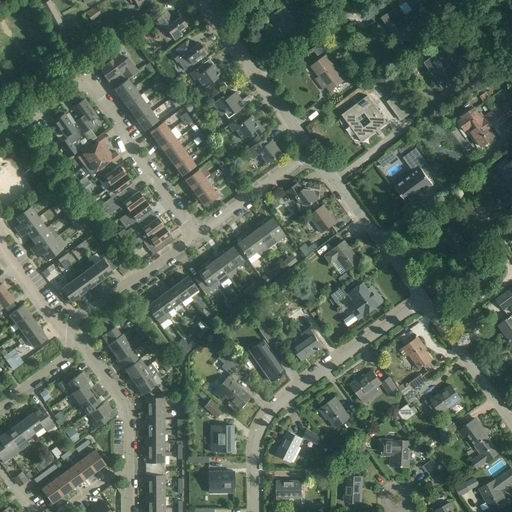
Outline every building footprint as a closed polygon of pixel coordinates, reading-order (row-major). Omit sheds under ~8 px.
[(55,31),(64,26),(50,0),(41,5),(55,31)] [(397,0),(401,4),(381,18),(395,37),(411,25),(413,29),(414,29),(414,30),(415,30),(416,30),(417,30),(418,29),(419,29),(419,28),(420,28),(420,27),(420,26),(420,25),(419,25),(419,24),(429,17),(421,7),(423,5),(419,0),(397,0)] [(464,3),(459,6),(462,11),(467,8),(464,3)] [(92,22),(102,15),(96,6),(86,13),(92,22)] [(285,35),(298,26),(284,7),(273,15),(279,22),(276,23),(285,35)] [(180,17),(172,23),(164,13),(154,20),(164,34),(168,31),(174,40),(182,35),(179,31),(187,26),(180,17)] [(324,40),(319,44),(324,51),(329,47),(324,40)] [(179,55),(174,59),(176,62),(179,62),(185,71),(193,65),(207,54),(199,43),(193,47),(191,48),(186,42),(186,41),(175,49),(179,55)] [(425,61),(424,62),(428,68),(430,67),(443,86),(450,80),(464,70),(453,55),(457,51),(451,43),(447,46),(440,51),(425,61)] [(127,79),(138,71),(128,58),(124,61),(119,54),(99,68),(105,76),(107,74),(111,80),(122,72),(127,79)] [(326,87),(330,92),(345,81),(336,69),(337,69),(332,62),(330,64),(325,57),(327,56),(326,55),(311,66),(317,74),(318,73),(320,75),(315,79),(323,89),(326,87)] [(220,83),(226,79),(218,69),(216,70),(212,65),(206,70),(202,65),(190,73),(195,80),(197,78),(204,88),(217,79),(220,83)] [(120,97),(134,87),(127,79),(114,89),(120,97)] [(126,105),(140,96),(134,87),(120,97),(126,105)] [(228,119),(237,112),(245,106),(245,105),(244,106),(241,102),(242,101),(235,92),(225,100),(222,96),(212,104),(221,116),(224,114),(228,119)] [(484,103),(491,99),(486,92),(480,96),(484,103)] [(396,95),(387,102),(396,114),(406,107),(396,95)] [(132,114),(146,104),(140,96),(126,105),(132,114)] [(388,123),(368,96),(342,115),(362,142),(388,123)] [(84,99),(73,108),(81,118),(76,121),(76,122),(84,133),(87,136),(91,142),(96,138),(90,129),(93,126),(88,120),(95,115),(84,99)] [(463,119),(459,122),(465,130),(471,126),(474,130),(471,132),(482,147),(490,141),(495,138),(490,130),(490,129),(504,120),(511,115),(511,111),(506,103),(505,101),(486,115),(484,116),(481,112),(479,113),(475,107),(469,112),(461,117),(463,119)] [(185,105),(190,112),(194,109),(189,102),(185,105)] [(139,122),(152,112),(146,104),(132,114),(139,122)] [(145,130),(158,121),(152,112),(139,122),(145,130)] [(65,114),(54,121),(67,138),(60,143),(70,157),(78,152),(77,150),(75,151),(69,142),(71,141),(74,139),(70,134),(76,130),(79,127),(76,123),(73,125),(65,114)] [(254,122),(250,116),(244,121),(240,116),(228,125),(233,131),(235,129),(242,139),(255,130),(258,135),(264,131),(256,120),(254,122)] [(153,142),(170,131),(163,122),(149,132),(153,136),(150,138),(153,142)] [(176,139),(181,135),(175,127),(170,131),(153,142),(157,147),(159,145),(163,149),(176,139)] [(260,154),(267,163),(280,153),(271,140),(268,143),(264,138),(248,150),(254,158),(260,154)] [(166,160),(183,148),(176,139),(163,149),(166,154),(163,156),(166,160)] [(83,154),(78,157),(84,166),(89,162),(104,151),(103,149),(106,147),(103,143),(101,140),(97,142),(93,146),(91,143),(80,151),(83,154)] [(175,167),(189,157),(183,148),(166,160),(170,164),(172,163),(175,167)] [(414,172),(395,186),(408,203),(433,185),(427,176),(432,171),(416,149),(404,158),(414,172)] [(89,162),(84,166),(91,175),(95,171),(104,165),(110,160),(114,158),(111,155),(109,151),(106,153),(104,151),(89,162)] [(214,158),(221,168),(224,165),(217,155),(214,158)] [(179,178),(195,166),(189,157),(175,167),(178,171),(176,173),(179,178)] [(506,159),(497,166),(501,171),(500,171),(506,178),(503,180),(511,190),(511,161),(510,163),(506,159)] [(110,186),(126,174),(119,165),(109,173),(106,169),(96,176),(102,184),(107,181),(110,186)] [(191,189),(205,178),(199,170),(182,181),(186,186),(188,184),(191,189)] [(122,190),(132,183),(126,174),(110,186),(105,189),(109,194),(115,202),(125,195),(122,190)] [(195,199),(211,187),(205,178),(191,189),(194,193),(192,195),(195,199)] [(311,205),(318,199),(312,191),(303,189),(302,190),(297,183),(285,192),(290,199),(295,196),(300,202),(311,205)] [(204,206),(218,196),(211,187),(195,199),(198,204),(201,202),(204,206)] [(129,212),(145,200),(138,191),(128,199),(125,195),(115,202),(121,210),(126,207),(129,212)] [(279,206),(279,202),(276,198),(270,203),(275,209),(279,206)] [(141,216),(151,209),(145,200),(129,212),(133,217),(128,220),(134,228),(144,221),(141,216)] [(19,231),(38,217),(30,206),(16,217),(20,223),(16,227),(19,231)] [(322,233),(336,223),(323,206),(309,216),(322,233)] [(460,210),(450,217),(455,224),(465,217),(460,210)] [(31,239),(46,228),(38,217),(19,231),(22,236),(27,233),(31,239)] [(143,241),(164,226),(157,218),(147,225),(144,221),(134,228),(140,236),(145,233),(148,238),(143,241)] [(276,243),(285,237),(272,218),(268,221),(266,219),(261,222),(276,243)] [(268,249),(276,243),(261,222),(257,225),(259,228),(254,231),(265,245),(268,249)] [(456,255),(468,246),(453,225),(440,234),(441,235),(436,239),(441,246),(446,242),(456,255)] [(147,246),(153,254),(163,247),(160,242),(170,235),(164,226),(143,241),(147,246)] [(36,245),(31,248),(35,253),(54,239),(53,238),(46,228),(31,239),(36,245)] [(259,256),(268,249),(265,245),(254,231),(250,234),(248,232),(244,235),(259,256)] [(251,263),(260,257),(259,256),(244,235),(240,238),(241,240),(237,244),(246,256),(251,263)] [(54,239),(35,253),(38,257),(43,254),(47,260),(49,259),(62,249),(54,239)] [(88,246),(84,241),(80,245),(82,248),(84,251),(88,249),(87,247),(88,246)] [(359,261),(345,241),(344,241),(332,250),(325,255),(331,263),(338,258),(346,270),(359,261)] [(310,251),(308,247),(304,246),(300,249),(304,255),(310,251)] [(235,267),(243,261),(233,247),(228,250),(227,248),(222,251),(237,272),(238,272),(235,267)] [(229,278),(237,272),(222,251),(218,254),(220,256),(215,260),(229,278)] [(112,271),(117,268),(105,253),(98,259),(100,261),(95,264),(104,278),(113,272),(112,271)] [(292,265),(297,261),(292,254),(287,258),(292,265)] [(71,258),(70,259),(69,258),(66,260),(71,267),(75,264),(71,258)] [(288,268),(292,265),(287,258),(283,261),(288,268)] [(71,267),(66,260),(61,264),(66,271),(71,267)] [(220,285),(229,278),(215,260),(211,263),(209,260),(205,264),(220,285)] [(96,284),(104,278),(95,264),(86,271),(96,284)] [(205,295),(220,285),(205,264),(200,267),(202,269),(198,273),(199,274),(193,278),(205,295)] [(275,278),(280,274),(275,267),(270,271),(275,278)] [(88,290),(96,284),(86,271),(78,277),(88,290)] [(270,271),(261,278),(266,285),(275,278),(270,271)] [(180,282),(189,295),(198,289),(188,276),(180,282)] [(79,296),(88,290),(78,277),(69,283),(79,296)] [(181,302),(189,295),(180,282),(171,288),(181,302)] [(71,302),(79,296),(69,283),(61,289),(71,302)] [(258,290),(253,283),(248,287),(253,294),(258,290)] [(358,320),(361,318),(384,301),(374,289),(370,292),(363,283),(350,292),(360,307),(353,312),(358,320)] [(330,294),(336,303),(347,295),(341,286),(330,294)] [(247,298),(253,294),(248,287),(242,291),(247,298)] [(511,287),(496,299),(504,310),(511,303),(511,299),(510,297),(511,295),(511,287)] [(171,288),(163,294),(173,308),(181,302),(171,288)] [(4,307),(14,300),(8,292),(0,297),(0,317),(8,312),(7,311),(4,307)] [(163,294),(155,300),(168,319),(169,320),(172,317),(168,312),(173,308),(163,294)] [(236,306),(240,303),(235,296),(231,300),(236,306)] [(155,300),(146,307),(156,320),(157,320),(160,324),(168,319),(155,300)] [(227,303),(232,310),(236,306),(231,300),(227,303)] [(15,323),(29,313),(23,305),(9,315),(15,323)] [(21,331),(35,321),(29,313),(15,323),(21,331)] [(217,315),(212,319),(214,323),(220,319),(217,315)] [(511,315),(499,325),(511,343),(511,342),(511,315)] [(28,340),(41,330),(35,321),(21,331),(25,336),(18,341),(21,344),(28,340)] [(200,322),(198,324),(204,333),(209,328),(206,325),(205,327),(200,322)] [(106,346),(122,334),(121,335),(115,326),(100,337),(106,346)] [(266,326),(259,331),(268,344),(275,339),(266,326)] [(322,346),(309,328),(301,334),(304,339),(292,347),(301,361),(317,349),(318,350),(319,349),(319,348),(322,346)] [(28,340),(34,348),(47,338),(41,330),(28,340)] [(204,333),(202,330),(196,336),(199,339),(204,333)] [(113,353),(128,342),(122,334),(106,346),(107,345),(113,353)] [(180,353),(187,346),(182,338),(181,338),(181,339),(180,339),(180,340),(179,340),(179,341),(179,342),(179,343),(178,343),(178,344),(178,345),(178,346),(178,347),(178,348),(178,349),(178,350),(179,350),(179,351),(179,352),(180,352),(180,353)] [(419,369),(432,359),(426,350),(425,350),(417,338),(404,348),(400,350),(405,357),(409,354),(419,369)] [(190,349),(195,343),(192,340),(187,346),(190,349)] [(282,374),(285,372),(263,341),(249,351),(271,382),(280,376),(280,377),(282,375),(282,374)] [(117,362),(134,351),(128,342),(113,353),(119,361),(117,362)] [(183,357),(190,349),(187,346),(180,353),(183,357)] [(221,367),(230,375),(240,365),(232,355),(225,350),(218,358),(224,364),(221,367)] [(123,371),(140,359),(138,360),(133,352),(134,351),(117,362),(123,371)] [(17,353),(7,361),(8,362),(13,370),(24,362),(17,353)] [(131,378),(146,367),(140,359),(123,371),(125,370),(131,378)] [(150,377),(157,372),(151,363),(146,367),(131,378),(137,386),(135,387),(150,377)] [(72,393),(90,380),(83,371),(79,374),(76,369),(62,379),(66,385),(68,383),(70,386),(68,388),(72,393)] [(376,388),(382,383),(372,370),(351,386),(363,403),(379,392),(376,388)] [(150,377),(135,387),(141,396),(148,391),(151,395),(153,395),(160,390),(150,377)] [(228,377),(214,393),(223,401),(226,398),(229,401),(228,402),(238,411),(250,396),(228,377)] [(79,403),(92,394),(88,389),(91,388),(87,382),(90,380),(72,393),(79,403)] [(403,384),(398,387),(404,396),(414,389),(411,384),(405,388),(403,384)] [(452,408),(462,400),(451,385),(431,400),(433,403),(441,414),(451,406),(452,408)] [(396,387),(387,393),(390,397),(399,391),(396,387)] [(408,401),(418,394),(414,389),(404,396),(408,401)] [(45,390),(39,394),(45,401),(51,397),(45,390)] [(87,414),(105,401),(102,403),(98,398),(96,400),(92,394),(79,403),(87,414)] [(335,397),(320,409),(323,407),(331,417),(329,418),(336,428),(338,426),(350,418),(335,397)] [(148,409),(164,409),(164,398),(145,398),(145,404),(148,404),(148,409)] [(211,400),(204,407),(217,418),(224,410),(211,400)] [(96,429),(111,419),(107,414),(112,410),(105,401),(87,414),(91,419),(94,418),(96,421),(92,424),(96,429)] [(398,412),(405,421),(415,414),(407,404),(398,412)] [(52,420),(41,406),(38,409),(36,406),(30,410),(47,432),(55,426),(52,420)] [(164,420),(164,410),(164,409),(148,409),(148,414),(145,414),(145,420),(164,420)] [(47,432),(30,410),(25,414),(27,417),(24,419),(34,433),(43,427),(47,432)] [(57,420),(63,416),(60,411),(54,416),(57,420)] [(362,414),(357,417),(364,427),(369,423),(362,414)] [(57,420),(55,421),(58,426),(66,420),(63,416),(57,420)] [(500,452),(480,425),(482,424),(476,416),(458,430),(463,437),(468,434),(482,454),(472,462),(476,469),(500,452)] [(34,433),(24,419),(21,421),(19,418),(13,422),(26,439),(34,433)] [(164,430),(164,423),(164,420),(145,420),(145,425),(148,425),(148,430),(164,430)] [(26,440),(26,439),(13,422),(7,426),(10,429),(7,432),(21,451),(29,445),(26,440)] [(439,436),(442,440),(457,429),(454,423),(453,424),(445,430),(446,431),(439,436)] [(210,436),(210,452),(217,452),(234,452),(234,451),(233,426),(217,426),(217,436),(210,436)] [(65,432),(73,443),(80,438),(73,427),(65,432)] [(307,429),(303,437),(318,444),(321,436),(307,429)] [(164,441),(164,435),(164,430),(148,430),(148,436),(145,436),(145,441),(164,441)] [(21,451),(7,432),(4,434),(2,431),(0,431),(0,440),(12,457),(21,451)] [(424,437),(423,435),(419,438),(424,445),(436,437),(432,431),(424,437)] [(276,454),(276,455),(291,462),(302,439),(288,432),(281,445),(277,454),(276,454)] [(367,449),(361,441),(360,439),(355,442),(356,444),(362,452),(367,449)] [(411,441),(395,440),(395,439),(379,439),(378,451),(381,451),(381,456),(388,456),(388,455),(391,455),(390,466),(393,466),(409,467),(411,441)] [(0,458),(3,463),(12,457),(0,440),(0,458)] [(165,452),(164,447),(164,441),(145,441),(145,447),(148,447),(148,452),(165,452)] [(62,454),(59,449),(51,454),(55,459),(62,454)] [(84,458),(94,473),(97,471),(95,468),(97,467),(99,469),(105,464),(95,450),(84,458)] [(145,457),(145,469),(164,469),(164,463),(165,463),(165,456),(170,456),(170,452),(165,452),(148,452),(148,457),(145,457)] [(46,467),(52,462),(47,456),(41,460),(46,467)] [(84,458),(74,465),(84,480),(86,478),(84,476),(86,475),(88,477),(94,473),(84,458)] [(430,476),(440,469),(433,459),(422,467),(426,472),(427,471),(430,476)] [(39,472),(46,467),(41,460),(34,465),(39,472)] [(77,485),(84,480),(74,465),(63,473),(74,488),(75,486),(74,484),(75,482),(77,485)] [(164,475),(164,472),(164,469),(145,469),(146,481),(149,481),(149,486),(165,486),(165,475),(164,475)] [(430,476),(434,480),(443,473),(440,469),(430,476)] [(495,481),(480,489),(487,502),(481,505),(484,510),(490,507),(491,509),(491,510),(506,502),(500,489),(511,480),(511,469),(496,482),(495,481)] [(19,487),(28,480),(22,472),(13,478),(19,487)] [(234,493),(234,472),(209,472),(209,488),(221,488),(221,493),(234,493)] [(67,493),(74,488),(63,473),(52,481),(63,495),(65,494),(63,491),(65,490),(67,493)] [(361,492),(362,477),(346,476),(345,502),(361,503),(361,502),(361,492),(362,492),(361,492)] [(277,481),(277,500),(290,499),(290,497),(302,497),(301,480),(277,481)] [(56,500),(63,495),(52,481),(41,489),(52,504),(54,502),(52,499),(54,498),(56,500)] [(465,483),(456,488),(460,495),(469,490),(465,483)] [(165,497),(165,486),(149,486),(149,492),(146,492),(146,497),(165,497)] [(149,508),(165,508),(165,497),(146,497),(146,503),(149,503),(149,508)] [(111,511),(103,501),(89,511),(90,511),(111,511)] [(454,511),(450,503),(436,510),(436,511),(454,511)]
